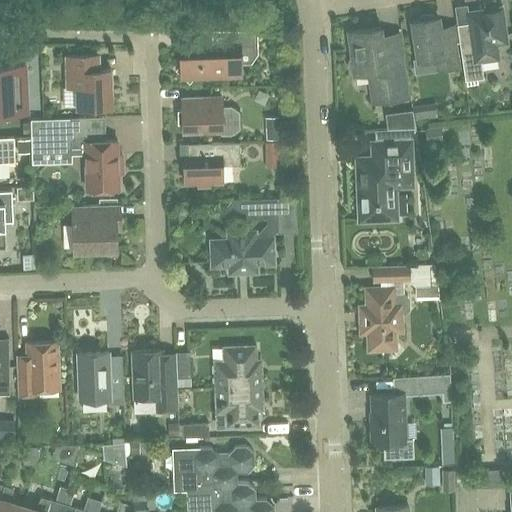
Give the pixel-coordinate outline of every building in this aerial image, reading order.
[(224,7),(224,21),(246,21),(246,7),(224,7)] [(467,85),(478,83),(478,78),(484,77),(481,59),(497,57),(494,35),(505,34),(501,8),(475,11),(476,17),(469,18),(469,22),(457,24),(465,80),(466,80),(467,85)] [(420,17),(420,20),(412,21),(418,59),(436,56),(438,68),(437,69),(459,65),(455,40),(442,42),(438,17),(435,17),(434,15),(432,13),(421,15),(420,17)] [(349,31),(353,55),(351,56),(350,58),(349,59),(348,60),(348,62),(348,64),(348,65),(348,67),(349,68),(350,70),(351,71),(352,72),(354,73),(355,73),(355,74),(370,72),(374,102),(407,97),(401,55),(386,57),(384,55),(380,27),(349,31)] [(189,82),(194,77),(241,75),(240,44),(258,43),(257,30),(226,29),(227,44),(180,45),(181,64),(176,69),(189,82)] [(77,106),(112,105),(111,68),(92,69),(91,53),(65,54),(67,86),(76,85),(77,106)] [(0,113),(28,113),(26,65),(0,65),(0,113)] [(221,134),(232,134),(239,128),(239,111),(231,105),(222,106),(221,96),(182,97),(183,130),(221,129),(221,134)] [(436,102),(413,105),(415,121),(438,117),(436,102)] [(71,154),(85,154),(86,188),(92,188),(92,192),(104,192),(104,188),(119,187),(118,163),(122,163),(121,153),(117,154),(117,139),(85,140),(84,117),(31,118),(32,152),(71,151),(71,154)] [(440,127),(425,129),(428,140),(443,137),(440,127)] [(0,162),(15,162),(14,137),(0,137),(0,162)] [(209,154),(184,155),(185,182),(197,182),(197,186),(210,185),(210,181),(222,181),(222,164),(240,164),(240,141),(209,142),(209,154)] [(265,141),(266,166),(281,166),(280,141),(265,141)] [(409,141),(374,143),(374,158),(358,159),(361,218),(395,217),(394,184),(411,184),(409,141)] [(34,188),(18,188),(18,201),(34,201),(34,188)] [(0,247),(6,247),(4,221),(12,221),(11,190),(0,190),(0,247)] [(230,264),(237,271),(248,271),(255,263),(266,262),(273,255),(273,244),(267,239),(277,228),(296,227),(295,196),(245,198),(245,210),(253,218),(267,217),(268,223),(254,237),(247,230),(236,231),(229,238),(219,239),(211,247),(212,257),(220,264),(230,264)] [(119,203),(101,204),(71,205),(73,251),(116,249),(116,229),(120,229),(119,203)] [(415,286),(416,296),(439,295),(434,263),(373,265),(374,281),(409,280),(415,286)] [(401,322),(401,312),(404,312),(408,308),(408,297),(403,293),(393,294),(385,287),(374,287),(367,295),(367,306),(360,313),(361,324),(368,330),(369,341),(377,348),(387,348),(395,340),(395,329),(401,322)] [(0,393),(9,394),(8,338),(0,337),(0,393)] [(26,354),(16,355),(17,395),(37,394),(37,389),(59,388),(57,340),(26,342),(26,354)] [(215,361),(216,386),(261,384),(260,371),(256,371),(255,345),(224,346),(224,361),(215,361)] [(162,349),(131,350),(133,397),(133,410),(177,409),(175,352),(162,353),(162,349)] [(122,372),(109,372),(108,351),(77,352),(79,400),(108,398),(108,403),(123,403),(122,372)] [(177,376),(190,377),(189,351),(175,351),(175,352),(177,376)] [(449,373),(413,375),(414,393),(443,391),(444,400),(451,399),(449,373)] [(261,397),(261,384),(216,386),(217,411),(226,410),(227,425),(258,424),(257,397),(261,397)] [(403,392),(371,393),(373,420),(371,421),(372,442),(383,442),(384,456),(412,455),(412,437),(405,438),(403,392)] [(183,436),(209,436),(208,422),(182,422),(183,436)] [(218,488),(218,489),(230,488),(237,481),(237,480),(236,471),(247,470),(254,463),(254,452),(246,444),(235,445),(228,453),(218,453),(210,446),(200,446),(192,454),(193,465),(200,471),(200,483),(212,482),(218,488)] [(455,489),(455,467),(442,467),(443,489),(455,489)] [(502,468),(481,469),(480,486),(503,484),(502,468)] [(194,511),(273,511),(274,504),(266,497),(256,497),(255,487),(247,480),(237,480),(237,481),(230,488),(218,489),(218,488),(212,482),(200,483),(201,499),(194,507),(194,511)] [(36,506),(23,502),(20,511),(58,511),(67,482),(62,481),(56,501),(41,496),(36,506)] [(11,487),(0,483),(0,511),(19,511),(23,502),(10,499),(11,487)] [(71,495),(65,493),(65,492),(58,511),(82,511),(82,509),(69,504),(71,495)]
